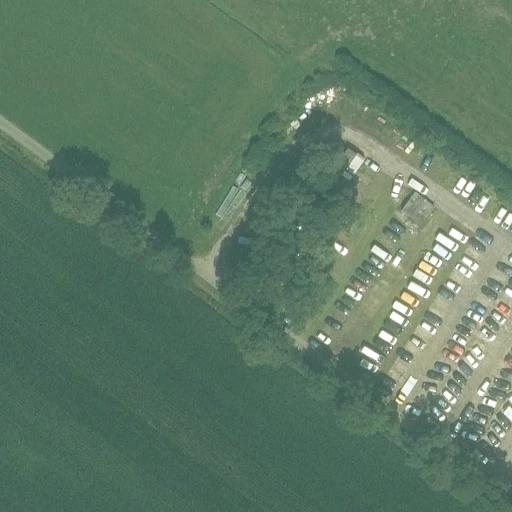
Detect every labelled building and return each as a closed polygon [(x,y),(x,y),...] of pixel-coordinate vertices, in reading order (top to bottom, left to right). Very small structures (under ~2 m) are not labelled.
[(421,227),(436,208),(416,192),(401,212),(421,227)] [(457,246),(464,231),(455,228),(452,235),(441,231),(438,238),(457,246)] [(401,251),(390,267),(407,278),(418,263),(401,251)] [(456,279),(470,285),(475,272),(462,266),(456,279)] [(466,400),(479,404),(486,385),(472,380),(466,400)]
